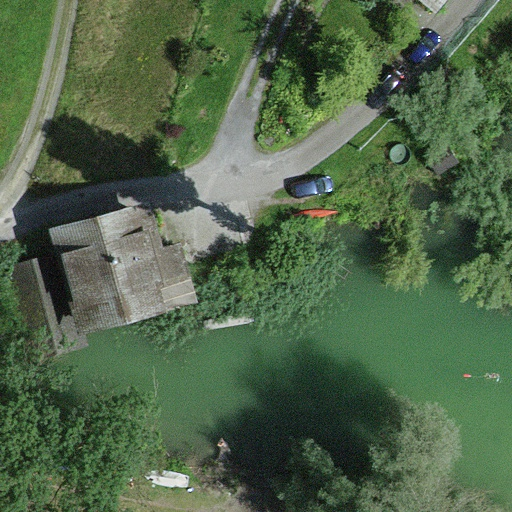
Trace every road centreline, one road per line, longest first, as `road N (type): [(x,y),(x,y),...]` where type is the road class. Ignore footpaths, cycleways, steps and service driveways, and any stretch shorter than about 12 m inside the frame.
road 1 (track): [(74,0),(35,156),(0,213)]
road 2 (unclassified): [(131,178),(0,229)]
